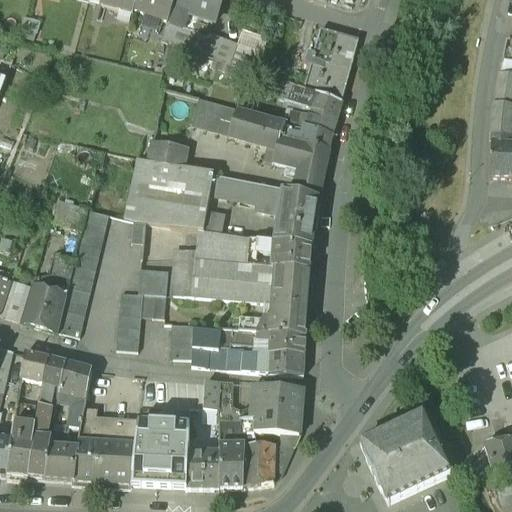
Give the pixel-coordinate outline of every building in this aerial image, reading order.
[(135,0),(101,0),(99,10),(130,19),(132,14),(135,0)] [(176,0),(135,0),(132,14),(168,27),(176,0)] [(221,0),(176,0),(168,27),(167,28),(182,33),(186,19),(211,28),(221,0)] [(182,33),(167,28),(161,47),(254,78),(258,65),(262,56),(206,37),(204,40),(182,33)] [(358,44),(319,33),(312,57),(306,56),(302,68),(309,69),(302,93),(340,106),(358,44)] [(494,109),(511,110),(511,66),(502,64),(494,109)] [(283,73),(258,65),(254,78),(284,87),(285,83),(280,81),(283,73)] [(302,93),(287,89),(282,104),(311,113),(310,117),(335,126),(340,106),(302,93)] [(181,171),(191,130),(198,103),(163,94),(147,164),(181,171)] [(236,113),(198,103),(191,130),(228,140),(236,115),(236,113)] [(511,149),(509,149),(511,114),(511,110),(494,109),(491,148),(489,181),(511,181),(511,149)] [(328,154),(296,145),(295,147),(281,143),(285,129),(236,115),(228,140),(266,151),(262,163),(299,174),(293,196),(318,202),(328,154)] [(335,126),(310,117),(309,121),(289,115),(286,127),(290,128),(292,124),(307,127),(306,133),(331,139),(335,126)] [(306,133),(303,132),(301,138),(291,135),(289,143),(296,145),(328,154),(331,139),(306,133)] [(147,164),(137,162),(124,222),(136,225),(141,203),(206,215),(209,196),(212,179),(212,177),(181,171),(147,164)] [(282,193),(212,179),(209,196),(257,206),(256,214),(278,217),(282,193)] [(293,196),(282,193),(278,217),(274,245),(311,251),(318,202),(293,196)] [(206,215),(141,203),(136,225),(202,235),(206,215)] [(86,214),(57,206),(50,227),(81,235),(86,214)] [(69,286),(58,337),(79,342),(108,220),(86,214),(81,235),(69,286)] [(274,245),(251,242),(248,268),(255,269),(256,257),(272,258),(271,270),(276,271),(309,274),(311,251),(274,245)] [(309,274),(276,271),(270,338),(304,341),(310,274),(309,274)] [(13,279),(0,274),(0,317),(9,290),(10,290),(11,286),(13,279)] [(167,277),(140,274),(137,298),(141,299),(165,301),(167,277)] [(47,278),(42,293),(31,290),(30,293),(19,327),(57,338),(58,337),(69,286),(47,278)] [(30,293),(11,286),(10,290),(0,317),(0,320),(17,326),(30,293)] [(137,298),(120,297),(116,354),(137,356),(140,321),(141,299),(137,298)] [(165,301),(141,299),(140,321),(163,323),(165,301)] [(193,330),(171,329),(169,362),(191,364),(193,330)] [(270,338),(229,334),(228,337),(220,336),(219,347),(255,350),(255,356),(269,357),(304,359),(304,341),(270,338)] [(220,336),(195,335),(193,371),(208,372),(209,359),(204,359),(205,354),(218,354),(219,347),(220,336)] [(11,356),(0,353),(0,396),(2,397),(11,356)] [(48,363),(24,357),(19,381),(41,387),(48,363)] [(304,359),(269,357),(269,361),(241,358),(241,361),(242,361),(240,375),(268,378),(303,379),(304,359)] [(65,368),(48,363),(41,387),(40,398),(46,399),(58,401),(65,368)] [(91,375),(65,368),(58,401),(57,407),(84,413),(91,375)] [(203,414),(207,387),(182,385),(180,414),(188,415),(186,434),(202,434),(203,414)] [(232,388),(207,387),(203,414),(217,415),(217,428),(219,429),(218,451),(241,451),(242,451),(240,424),(252,424),(254,413),(249,416),(239,416),(232,413),(232,388)] [(299,394),(255,390),(254,413),(252,424),(253,437),(298,440),(302,397),(299,394)] [(34,401),(17,398),(13,426),(34,433),(36,423),(31,423),(34,401)] [(34,433),(33,436),(33,442),(27,482),(44,484),(51,443),(43,443),(47,434),(51,413),(44,411),(46,399),(40,398),(36,423),(34,433)] [(136,449),(135,457),(148,457),(152,411),(141,410),(139,425),(136,449)] [(422,418),(358,448),(386,508),(450,479),(422,418)] [(139,425),(83,422),(78,448),(71,486),(95,488),(101,447),(136,449),(139,425)] [(67,437),(52,436),(51,443),(44,484),(71,486),(78,448),(67,447),(67,437)] [(33,442),(11,440),(11,444),(5,480),(27,482),(33,442)] [(11,444),(0,442),(0,479),(5,480),(11,444)] [(493,479),(511,472),(511,443),(484,449),(493,479)] [(136,449),(101,447),(95,488),(116,490),(131,490),(135,457),(136,449)] [(254,450),(245,451),(242,493),(260,490),(260,474),(254,450)] [(260,474),(260,490),(273,489),(275,451),(254,450),(260,474)] [(241,451),(218,451),(218,456),(218,494),(242,493),(245,451),(242,451),(241,451)] [(218,494),(218,456),(188,455),(188,459),(186,493),(218,494)] [(148,457),(135,457),(131,490),(186,493),(188,459),(148,457)] [(498,496),(511,492),(511,472),(493,479),(498,496)] [(502,511),(511,511),(511,492),(498,496),(502,511)]
